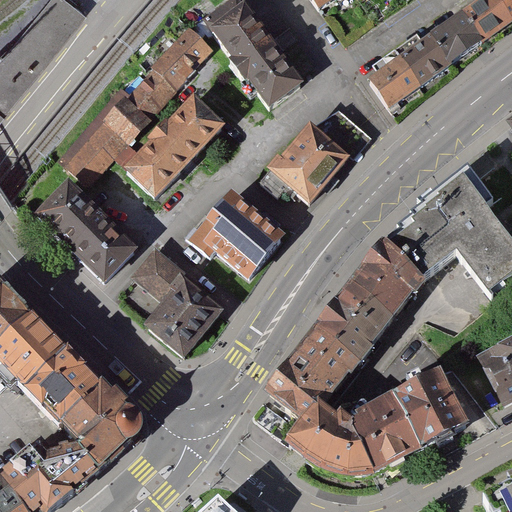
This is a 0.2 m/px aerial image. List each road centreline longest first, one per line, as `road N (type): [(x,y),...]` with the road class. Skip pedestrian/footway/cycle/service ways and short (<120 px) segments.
road 1 (residential): [(80,323),(338,72)]
road 2 (tertiary): [(406,165),(336,241),(234,383),(194,410)]
road 3 (residential): [(125,0),(0,150)]
road 4 (residential): [(194,410),(223,455),(300,511)]
road 5 (tertiary): [(80,323),(171,407),(194,410)]
road 6 (tertiary): [(511,77),(406,165)]
road 7 (tertiary): [(194,410),(179,462),(124,511)]
road 8 (residential): [(402,511),(511,453)]
road 9 (residential): [(338,72),(437,0)]
